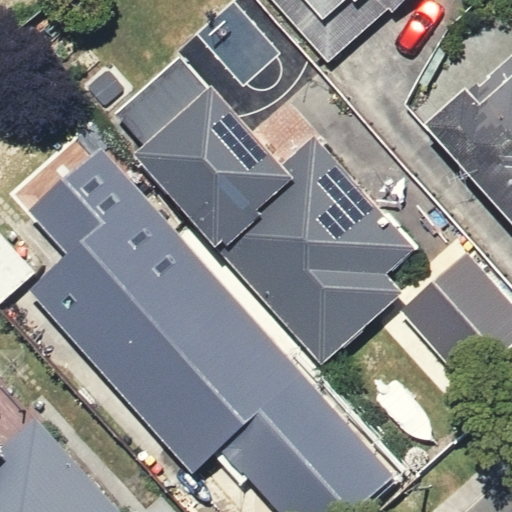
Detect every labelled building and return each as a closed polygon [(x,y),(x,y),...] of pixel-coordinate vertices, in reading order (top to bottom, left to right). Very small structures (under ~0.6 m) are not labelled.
[(447,0),(261,0),(352,93),(447,0)] [(161,189),(351,384),(455,282),(329,153),(306,175),(191,57),(124,122),(176,175),(161,189)] [(511,69),(436,140),(511,221),(511,69)] [(351,384),(161,189),(62,286),(46,301),(251,511),(253,511),(368,401),(351,384)] [(46,301),(62,286),(0,221),(0,313),(16,330),(46,301)] [(0,443),(0,511),(151,511),(75,422),(22,468),(0,443)]
